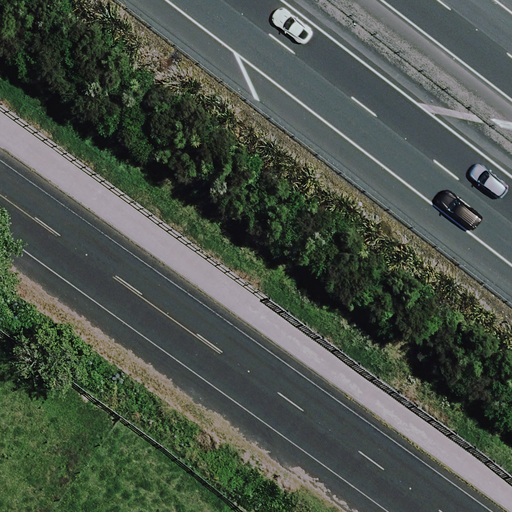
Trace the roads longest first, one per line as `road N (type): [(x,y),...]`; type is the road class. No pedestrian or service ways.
road 1 (unclassified): [(0,240),(373,511)]
road 2 (motorway): [(511,254),(185,0)]
road 3 (motorway): [(399,0),(511,87)]
